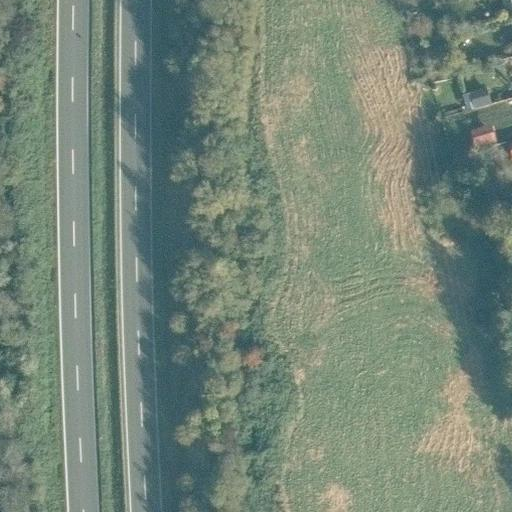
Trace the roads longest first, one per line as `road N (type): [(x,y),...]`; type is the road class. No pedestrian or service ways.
road 1 (motorway): [(147,511),(138,355),(139,0)]
road 2 (motorway): [(74,0),(84,511)]
